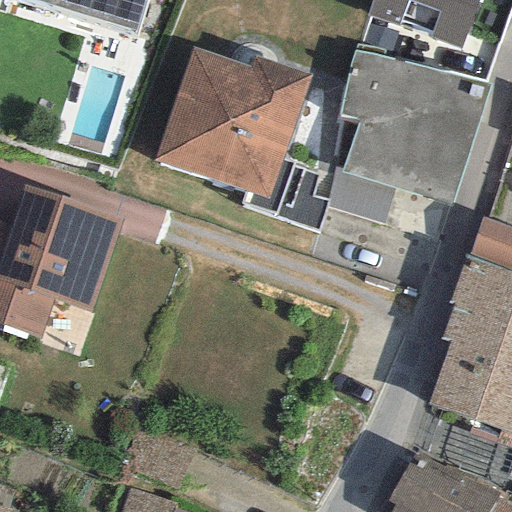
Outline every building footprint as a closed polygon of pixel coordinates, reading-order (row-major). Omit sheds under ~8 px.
[(26,0),(135,33),(145,0),(26,0)] [(459,49),(478,0),(370,0),(365,16),(397,27),(459,49)] [(191,47),(153,162),(267,199),(307,77),(253,58),(248,68),(191,47)] [(451,208),(489,84),(353,52),(339,117),(357,121),(341,169),(340,174),(394,190),(451,208)] [(326,209),(382,226),(394,190),(340,174),(341,169),(334,168),(326,209)] [(53,301),(89,314),(121,220),(24,188),(11,229),(0,225),(0,326),(40,340),(53,301)] [(511,229),(482,218),(468,254),(511,271),(511,229)] [(450,341),(427,404),(511,435),(511,276),(465,259),(449,302),(454,303),(441,338),(450,341)] [(443,468),(414,452),(386,503),(393,507),(390,511),(511,511),(511,508),(495,499),(498,494),(445,464),(443,468)] [(16,511),(18,507),(0,502),(0,511),(169,511),(174,501),(127,487),(119,511),(16,511)]
